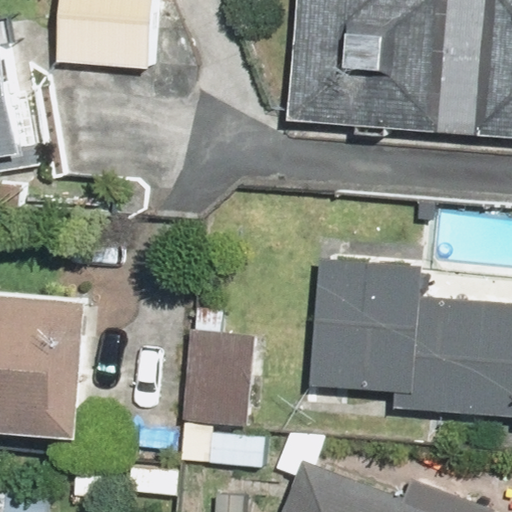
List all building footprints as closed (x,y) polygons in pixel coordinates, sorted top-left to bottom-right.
[(268,0),(67,0),(62,186),(262,192),(268,0)] [(511,0),(300,0),(295,132),(511,144),(511,0)] [(4,46),(0,46),(0,186),(28,182),(4,46)] [(511,301),(312,291),(306,417),(511,428),(511,301)] [(93,301),(0,297),(0,440),(88,444),(93,301)] [(249,326),(192,324),(188,421),(245,423),(249,326)] [(269,434),(181,427),(178,462),(266,469),(269,434)] [(472,511),(327,449),(299,511),(472,511)]
